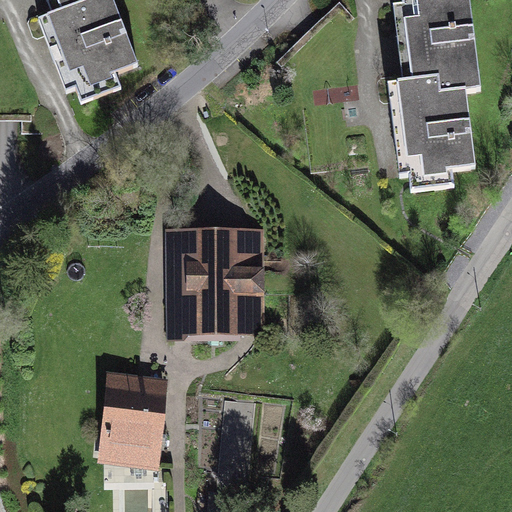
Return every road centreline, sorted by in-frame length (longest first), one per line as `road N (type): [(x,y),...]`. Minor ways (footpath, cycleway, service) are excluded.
road 1 (residential): [(0,230),(173,98),(280,0)]
road 2 (residential): [(511,215),(317,511)]
